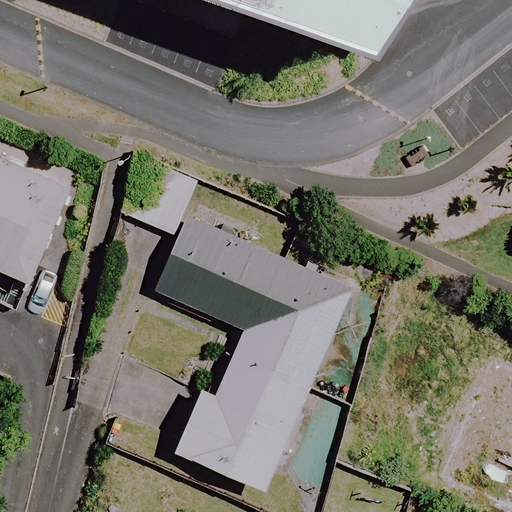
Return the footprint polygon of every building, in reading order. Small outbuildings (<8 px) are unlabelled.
[(193,0),(365,59),(397,0),(193,0)] [(74,187),(0,155),(0,271),(31,285),(74,187)] [(195,182),(141,162),(121,214),(176,235),(195,182)] [(355,279),(187,212),(154,294),(243,329),(217,395),(201,389),(175,455),(270,492),(355,279)] [(511,511),(511,368),(484,356),(429,485),(495,511),(511,511)]
